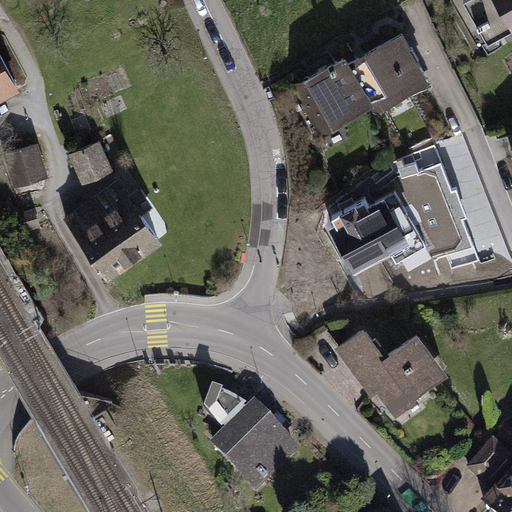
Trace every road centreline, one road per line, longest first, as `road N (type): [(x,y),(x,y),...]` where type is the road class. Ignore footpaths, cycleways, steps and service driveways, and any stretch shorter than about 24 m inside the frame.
road 1 (residential): [(240,336),(266,274),(274,215),(270,153),(204,0)]
road 2 (residential): [(240,336),(281,362),(434,511)]
road 3 (residential): [(0,396),(118,331),(189,325),(240,336)]
road 4 (residential): [(511,233),(414,24)]
